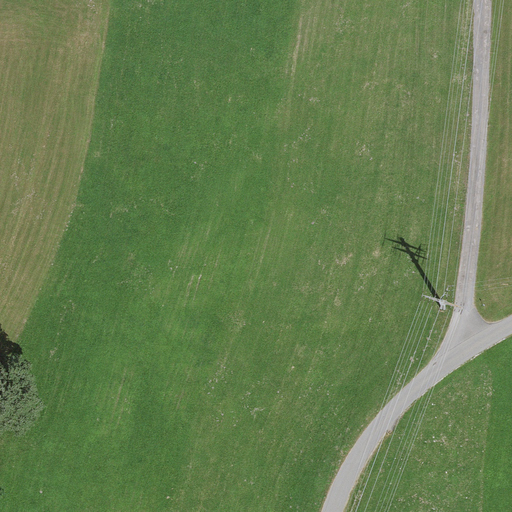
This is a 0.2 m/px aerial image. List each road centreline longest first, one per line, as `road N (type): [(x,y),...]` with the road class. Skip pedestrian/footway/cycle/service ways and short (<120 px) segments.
road 1 (residential): [(483,0),(465,350)]
road 2 (residential): [(465,350),(374,436),(334,511)]
